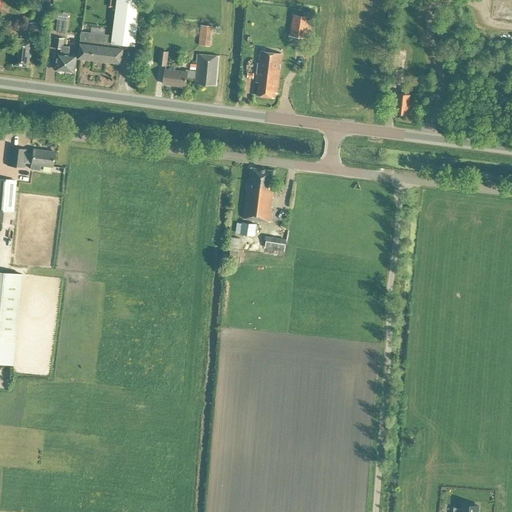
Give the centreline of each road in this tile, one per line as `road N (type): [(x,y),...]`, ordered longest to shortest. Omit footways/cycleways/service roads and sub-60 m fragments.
road 1 (secondary): [(0,82),(334,125)]
road 2 (unclassified): [(0,124),(329,168)]
road 3 (unclassified): [(511,192),(329,168)]
road 4 (secondary): [(334,125),(511,148)]
